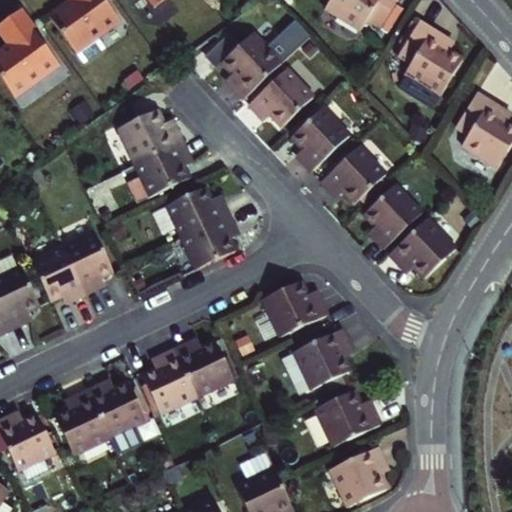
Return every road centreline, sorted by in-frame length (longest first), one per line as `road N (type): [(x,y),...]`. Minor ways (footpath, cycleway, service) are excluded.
road 1 (residential): [(317,236),(0,387)]
road 2 (residential): [(317,236),(188,95)]
road 3 (residential): [(441,345),(391,314),(317,236)]
road 4 (residential): [(430,507),(441,345)]
road 5 (residential): [(441,345),(511,221)]
